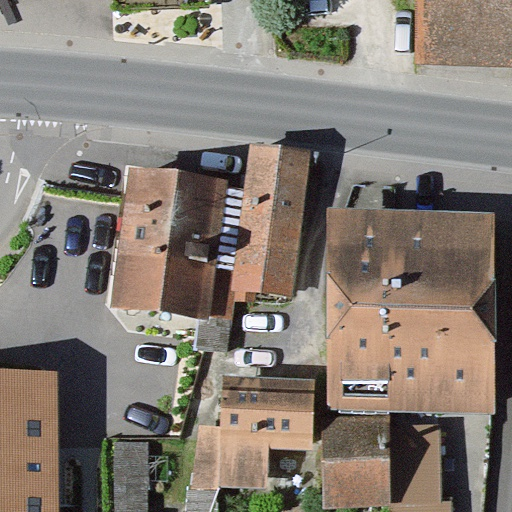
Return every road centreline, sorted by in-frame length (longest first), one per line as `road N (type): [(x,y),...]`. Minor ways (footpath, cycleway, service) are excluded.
road 1 (secondary): [(39,78),(511,135)]
road 2 (residential): [(511,390),(505,511)]
